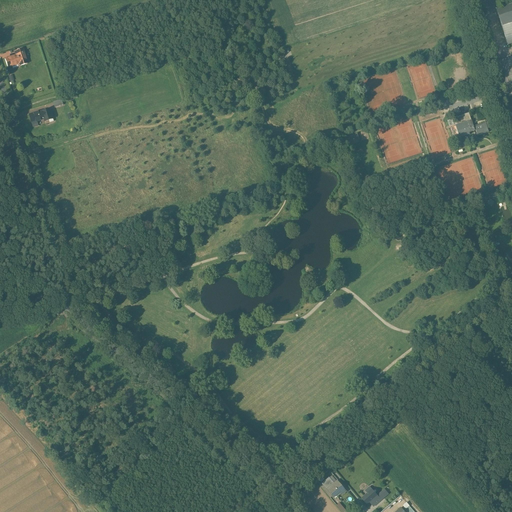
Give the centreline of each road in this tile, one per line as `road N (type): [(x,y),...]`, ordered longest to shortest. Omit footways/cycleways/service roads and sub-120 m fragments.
road 1 (unclassified): [(511,302),(284,489)]
road 2 (tertiary): [(284,489),(71,304)]
road 3 (unclassified): [(71,304),(0,82)]
road 4 (unclassified): [(511,155),(461,0)]
